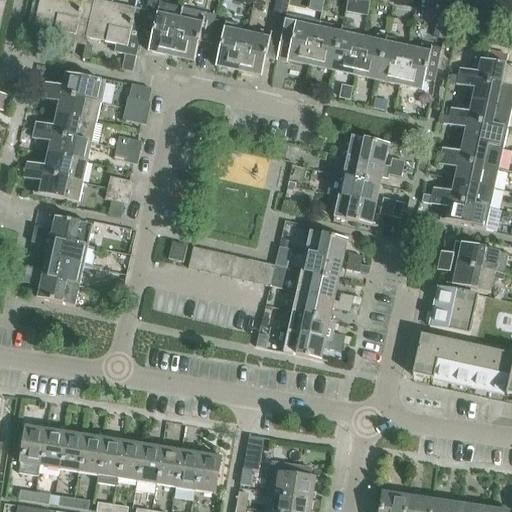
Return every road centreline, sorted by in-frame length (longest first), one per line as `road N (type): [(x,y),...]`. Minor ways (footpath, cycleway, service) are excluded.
road 1 (residential): [(120,376),(175,85),(320,116)]
road 2 (residential): [(367,419),(120,376)]
road 3 (residential): [(381,421),(408,284)]
road 4 (residential): [(511,441),(381,421)]
road 5 (residential): [(120,376),(0,356)]
